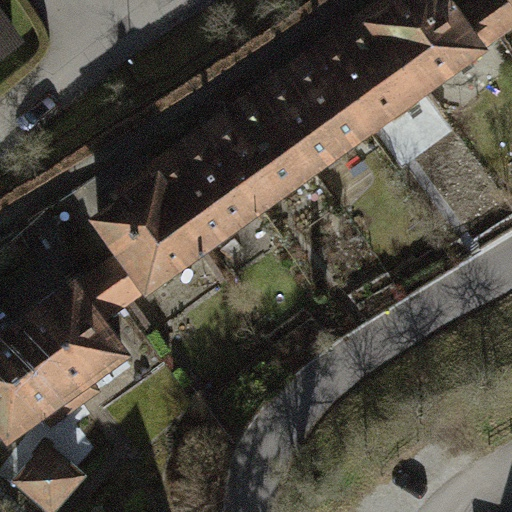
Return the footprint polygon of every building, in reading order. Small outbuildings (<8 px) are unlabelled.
[(0,0),(0,91),(49,56),(8,0),(0,0)] [(128,250),(166,303),(511,54),(511,43),(482,3),(480,0),(387,0),(97,208),(128,250)] [(511,0),(486,0),(482,3),(511,43),(511,0)] [(94,275),(133,327),(166,303),(128,250),(94,275)] [(133,327),(94,275),(0,343),(0,411),(30,453),(157,360),(133,327)] [(65,509),(96,475),(62,442),(30,476),(65,509)]
